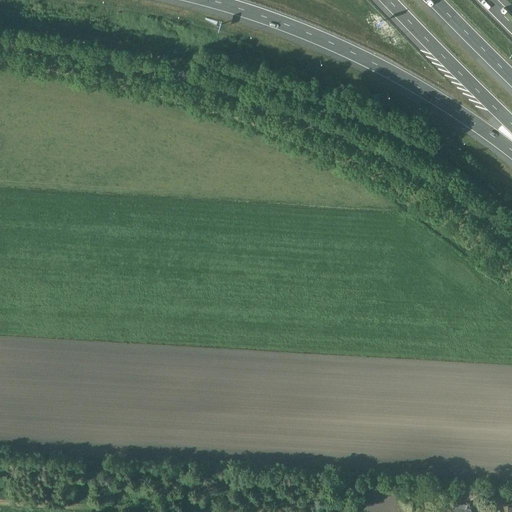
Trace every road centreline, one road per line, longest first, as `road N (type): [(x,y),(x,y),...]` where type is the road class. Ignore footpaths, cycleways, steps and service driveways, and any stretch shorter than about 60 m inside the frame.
road 1 (unclassified): [(0,41),(242,95),(387,153),(511,240)]
road 2 (motorway): [(211,0),(353,52),(511,147)]
road 3 (motorway): [(389,0),(511,123)]
